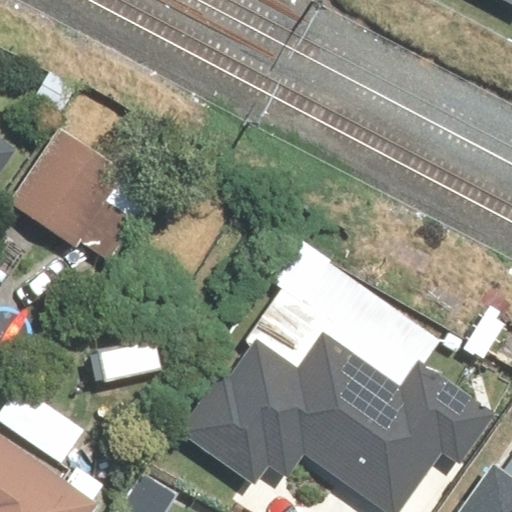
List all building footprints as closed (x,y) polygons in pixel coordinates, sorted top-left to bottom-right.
[(156,185),(57,124),(7,205),(106,266),(156,185)] [(0,172),(21,141),(0,127),(0,172)] [(225,366),(178,432),(252,485),(271,459),(292,474),(308,451),(393,511),(399,511),(445,448),(464,461),(500,411),(424,357),(404,386),(326,331),(302,366),(260,336),(234,372),(225,366)] [(92,511),(102,498),(0,426),(0,511),(92,511)] [(511,511),(511,466),(492,453),(451,511),(511,511)]
